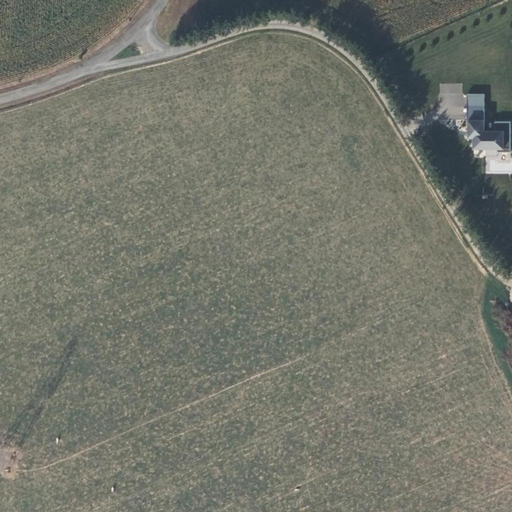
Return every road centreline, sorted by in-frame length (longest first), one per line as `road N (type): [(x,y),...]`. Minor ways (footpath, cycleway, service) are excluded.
road 1 (unclassified): [(124,47),(171,52),(279,23),(339,46),(383,95),(483,258),(511,276)]
road 2 (tertiary): [(0,99),(124,47)]
